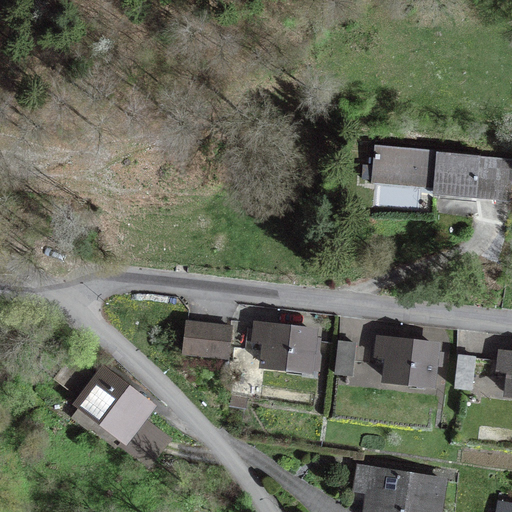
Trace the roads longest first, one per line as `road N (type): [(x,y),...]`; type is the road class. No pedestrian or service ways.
road 1 (residential): [(511,318),(103,272),(30,284)]
road 2 (residential): [(271,511),(249,473),(204,426),(30,284)]
